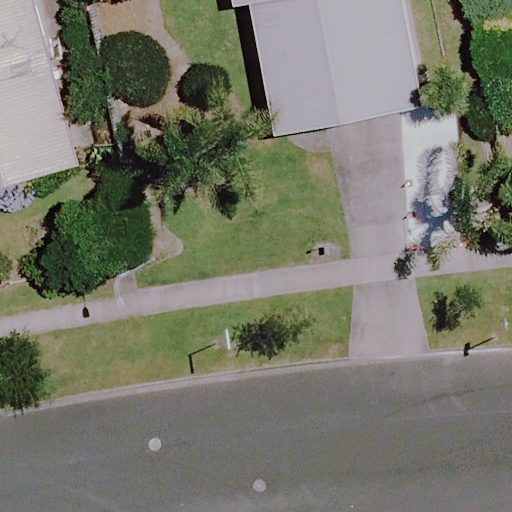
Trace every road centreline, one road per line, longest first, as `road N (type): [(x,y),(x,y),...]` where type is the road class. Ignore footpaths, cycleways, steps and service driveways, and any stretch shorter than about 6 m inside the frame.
road 1 (residential): [(234,483),(511,454)]
road 2 (residential): [(0,464),(234,483)]
